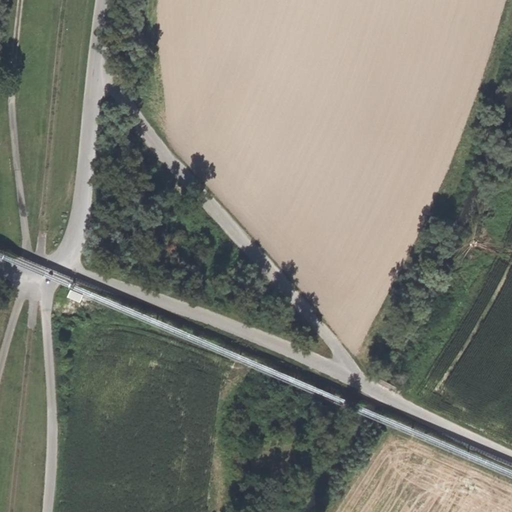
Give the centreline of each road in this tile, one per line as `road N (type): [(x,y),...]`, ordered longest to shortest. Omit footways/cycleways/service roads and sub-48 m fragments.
road 1 (track): [(66,0),(11,511)]
road 2 (unclassified): [(98,46),(107,78),(356,377)]
road 3 (track): [(0,387),(26,273),(15,71),(22,0)]
road 4 (unclassified): [(356,377),(204,315),(88,279),(64,263)]
road 5 (unclassified): [(50,269),(48,511)]
road 6 (unclassified): [(98,46),(82,228),(64,263)]
road 7 (unclassified): [(511,456),(356,377)]
